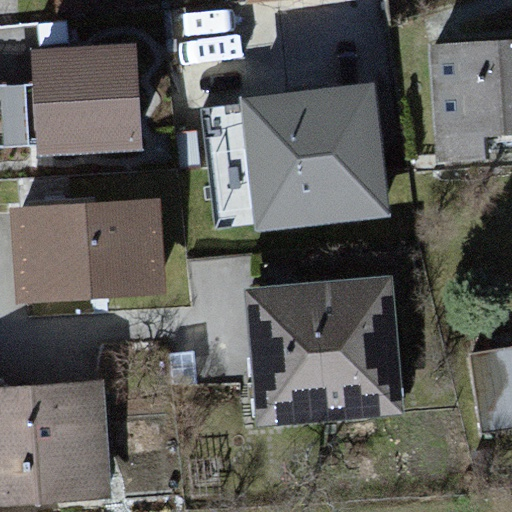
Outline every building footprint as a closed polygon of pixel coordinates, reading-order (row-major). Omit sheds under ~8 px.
[(79,0),(0,0),(0,30),(80,27),(79,0)] [(336,0),(251,0),(249,15),(336,4),(336,0)] [(511,50),(433,54),(438,183),(496,180),(494,144),(511,142),(511,50)] [(43,161),(148,155),(143,52),(38,58),(43,161)] [(383,77),(240,96),(259,242),(402,224),(383,77)] [(15,91),(17,149),(39,148),(36,90),(15,91)] [(166,201),(8,212),(16,315),(173,304),(166,201)] [(401,284),(250,292),(259,445),(409,436),(401,284)] [(511,352),(471,359),(484,442),(511,437),(511,352)] [(111,383),(0,389),(0,511),(80,511),(118,510),(111,383)]
